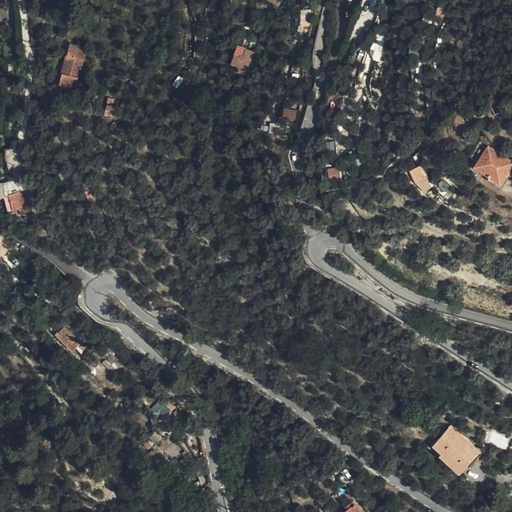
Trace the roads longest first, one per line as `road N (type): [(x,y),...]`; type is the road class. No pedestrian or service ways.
road 1 (tertiary): [(228,511),(200,409),(131,330),(94,305),(95,286),(104,283),(449,511)]
road 2 (tertiary): [(511,387),(314,254),(319,239),(341,239),(383,280),(413,296),(511,327)]
